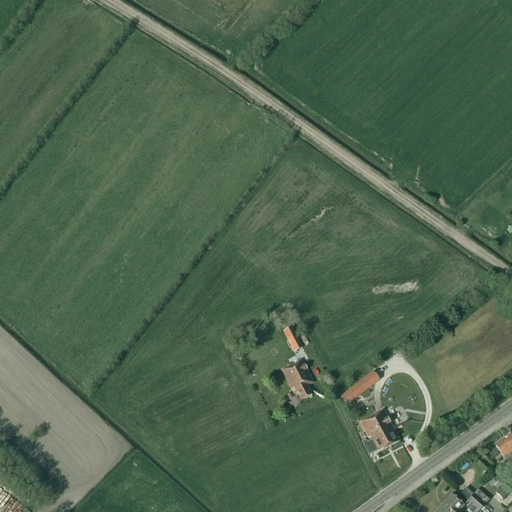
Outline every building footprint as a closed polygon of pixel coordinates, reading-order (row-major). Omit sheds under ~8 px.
[(302,348),(292,328),(283,332),(294,353),(302,348)] [(288,367),(284,369),(281,371),(288,384),(287,384),(288,387),(289,386),(294,395),(296,393),(301,401),(311,396),(307,387),(313,383),(301,360),(290,366),(289,364),(287,366),(288,367)] [(373,373),(341,397),(347,405),(379,381),(373,373)] [(399,441),(385,416),(382,410),(359,422),(376,454),(399,441)] [(495,447),(503,458),(511,453),(511,439),(510,436),(495,447)] [(492,477),(487,483),(497,491),(502,484),(492,477)] [(510,493),(502,486),(495,494),(502,501),(510,493)] [(488,501),(478,491),(468,502),(470,504),(466,508),(470,511),(478,511),(479,511),(485,506),(484,505),(488,501)] [(460,511),(465,507),(453,496),(437,511),(460,511)]
